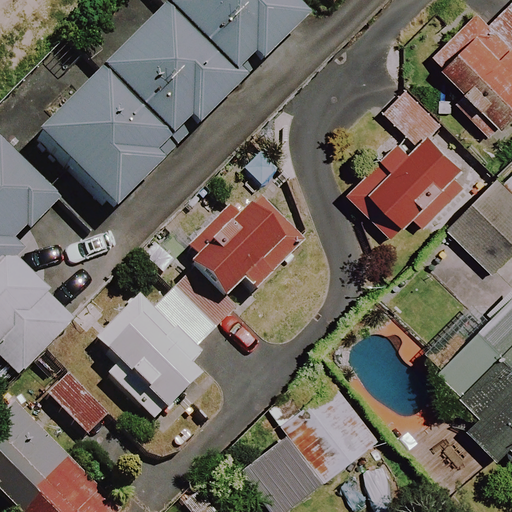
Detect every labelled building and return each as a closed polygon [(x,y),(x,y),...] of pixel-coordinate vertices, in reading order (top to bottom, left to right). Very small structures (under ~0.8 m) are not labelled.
[(0,0),(0,67),(68,0),(0,0)] [(158,15),(239,91),(303,23),(279,0),(172,0),(158,15)] [(511,5),(485,29),(474,17),(443,45),(471,75),(455,91),(497,137),(511,122),(511,5)] [(239,91),(158,15),(92,84),(162,151),(179,133),(189,143),(239,91)] [(92,84),(60,118),(31,149),(72,188),(111,225),(160,174),(150,164),(162,151),(92,84)] [(460,175),(414,131),(351,196),(397,240),(460,175)] [(53,208),(0,158),(0,369),(14,383),(68,325),(2,262),(53,208)] [(511,255),(511,201),(496,185),(444,234),(487,279),(511,255)] [(246,219),(236,208),(160,281),(170,292),(145,315),(134,304),(86,350),(155,422),(190,389),(208,372),(187,350),(239,300),(246,307),(303,252),(278,226),(259,206),(246,219)] [(511,305),(440,381),(463,404),(446,422),(511,485),(511,305)] [(104,422),(64,380),(39,403),(79,445),(104,422)] [(90,511),(12,423),(0,434),(0,473),(33,511),(90,511)]
